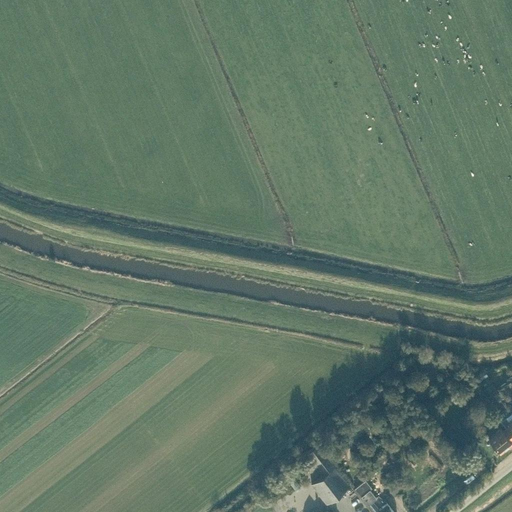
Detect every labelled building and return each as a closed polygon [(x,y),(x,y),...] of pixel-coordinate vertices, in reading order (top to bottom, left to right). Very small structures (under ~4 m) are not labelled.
[(406,358),(400,369),(409,374),(415,362),(406,358)] [(414,388),(427,391),(428,385),(416,382),(414,388)] [(382,422),(379,431),(387,434),(390,425),(382,422)] [(511,441),(511,440),(511,435),(506,428),(502,431),(500,428),(488,438),(499,452),(511,442),(511,441)] [(311,484),(326,503),(349,485),(317,444),(306,453),(323,474),(311,484)] [(413,464),(422,456),(419,450),(409,459),(413,464)] [(477,476),(487,468),(481,461),(471,469),(477,476)] [(379,509),(372,501),(377,497),(370,489),(372,487),(365,479),(355,488),(361,495),(360,496),(367,505),(368,504),(373,511),(393,511),(386,503),(379,509)]
